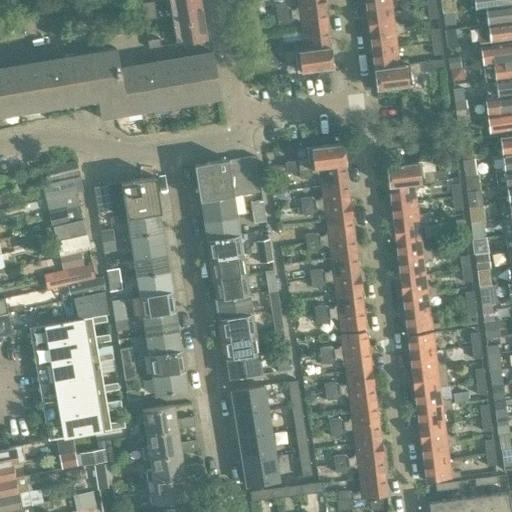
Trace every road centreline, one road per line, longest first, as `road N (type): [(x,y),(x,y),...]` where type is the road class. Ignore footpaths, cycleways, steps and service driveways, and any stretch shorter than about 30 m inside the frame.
road 1 (residential): [(361,100),(412,511)]
road 2 (residential): [(233,511),(174,151)]
road 3 (residential): [(0,150),(50,138),(84,151),(174,151)]
